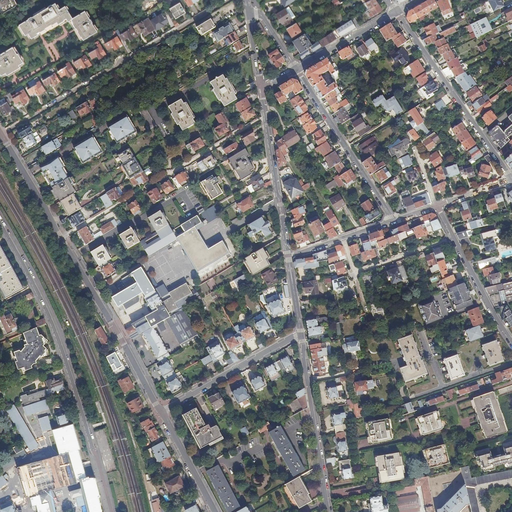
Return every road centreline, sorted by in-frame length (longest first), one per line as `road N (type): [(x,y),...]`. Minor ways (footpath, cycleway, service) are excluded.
road 1 (residential): [(0,135),(226,0)]
road 2 (residential): [(93,450),(58,338),(0,224)]
road 3 (residential): [(59,238),(264,115)]
road 4 (residential): [(394,12),(511,179)]
road 5 (tertiary): [(59,238),(160,411)]
road 6 (tertiary): [(328,511),(301,332)]
road 7 (residential): [(391,221),(295,70)]
road 8 (tertiary): [(301,332),(160,411)]
road 9 (residential): [(511,342),(436,207)]
road 10 (tertiary): [(288,255),(264,115)]
